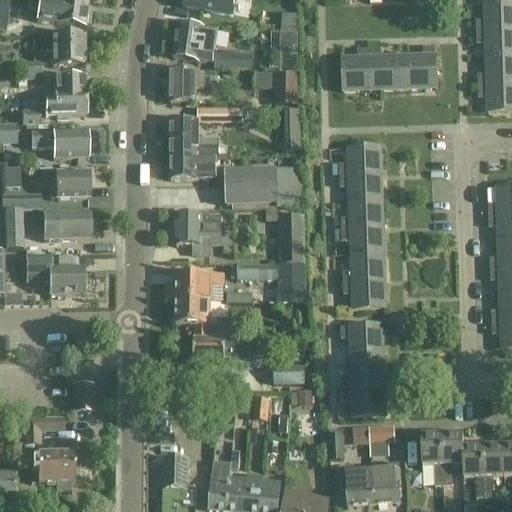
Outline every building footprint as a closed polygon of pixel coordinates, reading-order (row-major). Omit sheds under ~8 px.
[(16,0),(30,2),(86,10),(87,1),(88,0),(16,0)] [(186,0),(185,7),(184,11),(231,20),(235,0),(186,0)] [(10,3),(0,2),(0,35),(6,37),(10,3)] [(86,10),(30,2),(29,12),(38,13),(37,24),(84,30),(86,10)] [(476,36),(511,34),(511,6),(483,8),(483,23),(476,24),(476,36)] [(178,28),(173,61),(199,64),(213,66),(217,33),(203,31),(178,28)] [(511,60),(511,34),(476,36),(476,48),(484,47),(484,61),(511,60)] [(51,39),(51,38),(34,38),(34,46),(51,45),(52,70),(84,69),(83,38),(51,39)] [(403,60),(403,93),(437,93),(436,58),(435,58),(435,50),(424,51),(424,60),(403,60)] [(370,94),(369,52),(358,53),(358,61),(342,62),(343,95),(370,94)] [(381,52),(369,52),(370,94),(403,93),(403,60),(381,61),(381,52)] [(251,58),(216,58),(216,73),(251,73),(251,58)] [(477,77),(478,89),(511,87),(511,60),(484,61),(485,77),(477,77)] [(42,78),(42,66),(15,66),(16,78),(42,78)] [(204,75),(172,74),(171,106),(195,107),(196,92),(203,93),(204,75)] [(298,77),(275,77),(275,109),(298,109),(298,77)] [(85,118),(84,80),(55,81),(55,105),(45,105),(45,119),(56,119),(57,122),(69,122),(69,119),(85,118)] [(511,115),(511,87),(478,89),(478,101),(487,101),(487,116),(511,115)] [(242,113),(218,113),(218,127),(242,127),(242,113)] [(39,127),(39,114),(22,115),(22,128),(39,127)] [(171,125),(172,162),(218,162),(217,148),(197,148),(197,125),(171,125)] [(0,142),(25,142),(24,129),(0,129),(0,142)] [(87,162),(86,135),(32,137),(33,152),(53,152),(54,162),(87,162)] [(300,155),(299,138),(288,138),(289,156),(300,155)] [(339,168),(339,179),(382,178),(381,151),(347,152),(348,168),(339,168)] [(302,161),(292,161),(292,171),(303,171),(302,161)] [(218,163),(218,162),(172,162),(170,162),(170,182),(218,182),(218,163)] [(305,173),(225,175),(225,181),(226,209),(275,208),(275,212),(307,211),(305,173)] [(88,202),(87,175),(55,176),(56,188),(49,188),(49,203),(88,202)] [(348,191),(349,206),(382,205),(382,178),(339,179),(340,191),(348,191)] [(488,208),(488,217),(511,216),(511,191),(496,192),(496,207),(488,208)] [(39,212),(39,199),(5,200),(6,213),(39,212)] [(383,233),(382,205),(349,206),(349,222),(341,222),(341,235),(383,233)] [(23,254),(22,215),(3,215),(4,254),(23,254)] [(496,231),(497,245),(511,244),(511,216),(488,217),(489,231),(496,231)] [(37,233),(37,217),(26,217),(27,233),(37,233)] [(89,222),(89,217),(43,218),(43,236),(51,236),(51,244),(89,243),(89,230),(91,228),(91,224),(89,222)] [(192,259),(210,260),(210,248),(222,248),(222,231),(220,231),(220,220),(177,219),(177,249),(192,250),(192,259)] [(303,269),(303,219),(279,219),(279,269),(303,269)] [(350,245),(350,261),(384,260),(383,233),(341,235),(341,246),(350,245)] [(489,261),(490,273),(511,271),(511,244),(497,245),(497,261),(489,261)] [(49,273),(49,260),(26,261),(27,285),(49,284),(49,298),(82,297),(82,292),(85,289),(85,286),(82,283),(81,272),(49,273)] [(384,287),(384,260),(350,261),(351,275),(342,275),(342,288),(384,287)] [(261,269),(237,269),(237,285),(261,285),(274,285),(274,269),(261,269)] [(304,270),(278,270),(278,306),(304,306),(304,270)] [(511,297),(511,271),(490,273),(490,285),(498,285),(498,298),(511,297)] [(176,278),(176,304),(210,304),(210,291),(223,291),(223,279),(176,278)] [(385,313),(384,287),(342,288),(343,299),(351,299),(351,314),(385,313)] [(491,315),(491,326),(511,325),(511,297),(498,298),(499,315),(491,315)] [(176,304),(175,329),(195,329),(195,343),(250,344),(250,323),(217,322),(217,328),(209,328),(210,304),(176,304)] [(511,353),(511,325),(491,326),(492,338),(500,338),(500,354),(511,353)] [(348,342),(349,366),(383,364),(382,329),(348,331),(340,332),(340,342),(348,342)] [(309,330),(295,330),(295,341),(309,341),(309,330)] [(193,343),(193,368),(223,369),(223,363),(249,363),(249,353),(259,353),(259,346),(259,344),(250,344),(195,343),(193,343)] [(384,392),(383,364),(349,366),(350,381),(342,382),(342,394),(384,392)] [(305,387),(305,370),(275,370),(275,387),(305,387)] [(92,387),(73,388),(74,416),(93,415),(92,387)] [(384,392),(342,394),(343,406),(350,405),(351,422),(386,420),(384,392)] [(313,410),(312,396),(295,397),(296,411),(313,410)] [(280,421),(278,436),(287,437),(288,422),(280,421)] [(44,422),(23,422),(23,449),(40,448),(40,436),(44,436),(44,422)] [(394,431),(371,432),(372,450),(395,449),(394,431)] [(451,433),(442,434),(443,490),(451,490),(451,469),(463,469),(463,452),(462,438),(451,439),(451,433)] [(434,491),(443,490),(442,434),(431,434),(431,440),(420,440),(421,470),(434,470),(434,491)] [(149,437),(149,449),(173,450),(174,438),(149,437)] [(344,464),(343,439),(327,439),(328,464),(344,464)] [(491,445),(482,446),(485,502),(493,502),(492,481),(504,481),(503,450),(491,451),(491,445)] [(276,459),(277,447),(268,446),(267,458),(276,459)] [(475,502),(485,502),(482,446),(472,446),(472,451),(463,452),(463,469),(463,482),(474,482),(475,502)] [(511,450),(503,450),(504,481),(511,480),(511,450)] [(73,487),(72,460),(24,460),(24,474),(36,473),(37,487),(73,487)] [(388,475),(372,477),(373,510),(399,508),(398,490),(400,489),(399,468),(388,469),(388,475)] [(348,511),(373,510),(372,477),(355,478),(354,469),(338,471),(340,495),(347,495),(348,511)] [(13,478),(0,478),(0,504),(13,504),(13,478)] [(245,485),(242,511),(259,511),(262,487),(262,481),(246,479),(245,485)] [(208,511),(226,511),(229,484),(212,482),(208,511)] [(242,511),(245,485),(229,484),(226,511),(242,511)] [(276,511),(279,489),(262,487),(259,511),(276,511)] [(329,511),(329,504),(285,493),(281,510),(280,511),(329,511)] [(162,511),(195,511),(197,495),(188,495),(163,494),(162,511)]
